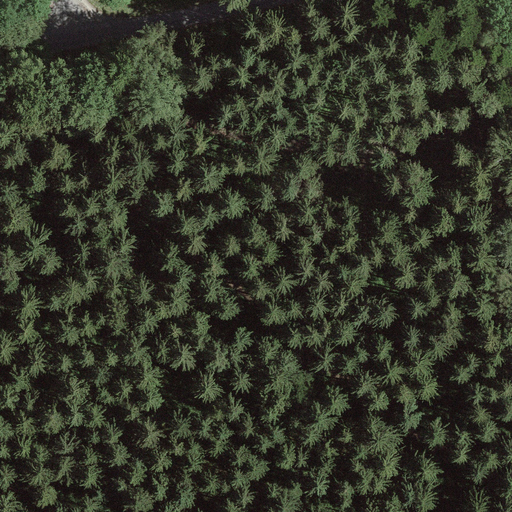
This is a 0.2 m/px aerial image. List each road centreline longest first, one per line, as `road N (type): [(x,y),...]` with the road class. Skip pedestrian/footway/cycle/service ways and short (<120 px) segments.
road 1 (track): [(511,499),(358,424),(0,113)]
road 2 (tertiary): [(0,48),(253,0)]
